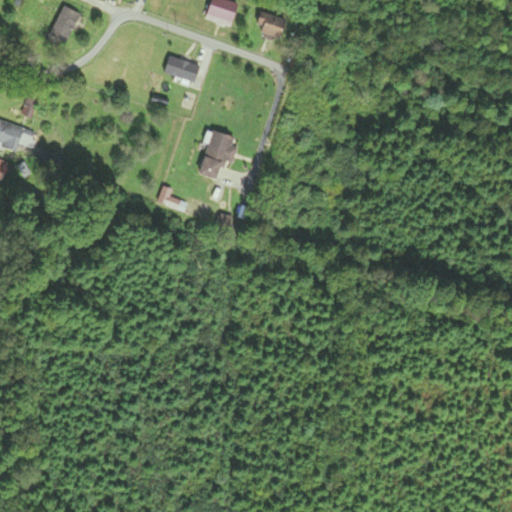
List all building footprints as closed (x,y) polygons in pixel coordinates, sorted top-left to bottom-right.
[(227,29),(238,8),(223,0),(212,0),(204,17),(227,29)] [(80,16),(62,7),(47,36),(65,45),(80,16)] [(279,40),(286,20),(261,13),(255,32),(279,40)] [(201,66),(169,57),(163,75),(195,84),(201,66)] [(0,147),(17,152),(19,146),(33,150),(38,133),(0,121),(0,147)] [(216,180),(221,160),(232,163),(239,139),(210,131),(198,175),(216,180)]
